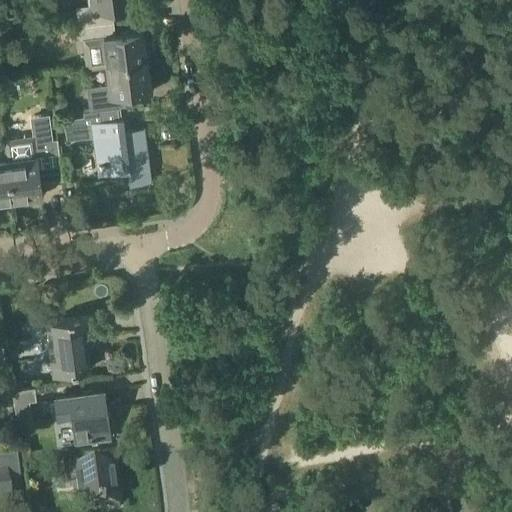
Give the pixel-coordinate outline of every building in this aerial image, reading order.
[(94,0),(95,3),(82,5),(85,25),(113,21),(111,9),(135,6),(134,0),(94,0)] [(85,25),(82,25),(87,67),(107,64),(150,59),(146,30),(115,34),(113,21),(85,25)] [(151,60),(150,59),(107,64),(110,84),(90,87),(93,110),(124,106),(123,93),(154,89),(153,76),(156,76),(154,60),(151,60)] [(86,114),(64,117),(67,140),(89,137),(89,136),(98,135),(103,173),(128,170),(130,183),(152,180),(144,127),(125,130),(122,109),(86,114)] [(43,196),(41,181),(63,178),(58,138),(53,138),(50,113),(31,115),(33,134),(4,138),(7,156),(13,200),(43,196)] [(0,201),(13,200),(7,156),(0,157),(0,201)] [(87,336),(98,335),(95,313),(46,319),(53,373),(91,368),(87,336)] [(105,386),(54,394),(57,419),(71,417),(75,444),(112,439),(112,433),(118,434),(115,417),(110,417),(105,386)] [(12,511),(9,492),(22,491),(17,458),(0,460),(0,511),(12,511)] [(62,465),(65,490),(80,488),(82,511),(91,511),(120,508),(114,466),(78,471),(77,463),(62,465)]
